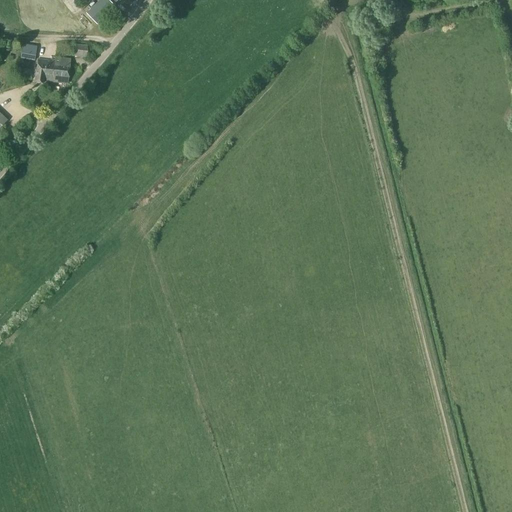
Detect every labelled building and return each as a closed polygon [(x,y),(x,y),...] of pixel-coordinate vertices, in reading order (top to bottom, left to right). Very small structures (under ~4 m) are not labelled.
[(116,7),(113,4),(116,0),(92,0),(82,10),(86,14),(98,25),(116,7)] [(69,2),(60,7),(67,18),(76,13),(69,2)] [(25,18),(25,31),(52,31),(52,18),(25,18)] [(37,45),(23,43),(22,51),(35,53),(37,45)] [(72,56),(87,58),(88,46),(73,45),(72,56)] [(52,74),(51,82),(68,84),(70,59),(55,58),(54,60),(54,66),(53,66),(52,74)] [(43,81),(51,82),(52,74),(53,66),(54,66),(54,60),(50,60),(50,61),(38,60),(34,83),(43,84),(43,81)]
